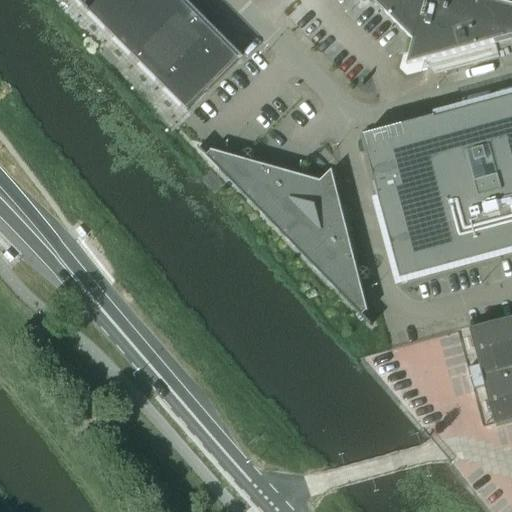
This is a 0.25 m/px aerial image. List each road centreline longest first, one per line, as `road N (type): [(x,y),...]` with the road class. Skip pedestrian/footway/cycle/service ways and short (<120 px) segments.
road 1 (unclassified): [(344,119),(393,299),(403,311),(417,316),(511,289)]
road 2 (secondary): [(278,511),(119,330)]
road 3 (secondary): [(119,330),(0,182)]
road 4 (secondary): [(0,213),(119,330)]
road 5 (unclassified): [(236,0),(333,97),(344,119)]
road 6 (unclassified): [(511,79),(390,109)]
